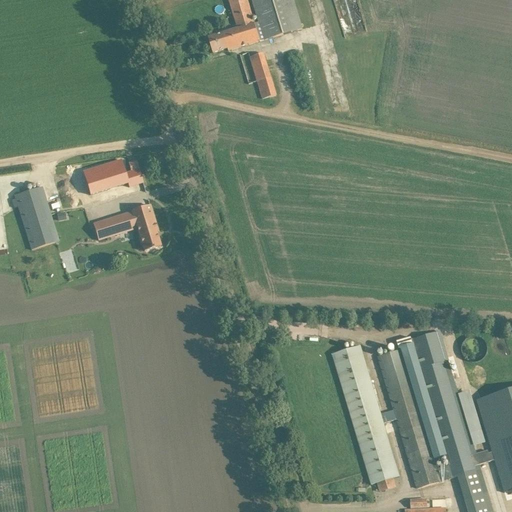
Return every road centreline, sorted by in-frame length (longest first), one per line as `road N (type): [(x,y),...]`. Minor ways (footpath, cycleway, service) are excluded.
road 1 (tertiary): [(296,511),(138,0)]
road 2 (track): [(511,158),(168,95)]
road 3 (track): [(181,138),(0,163)]
